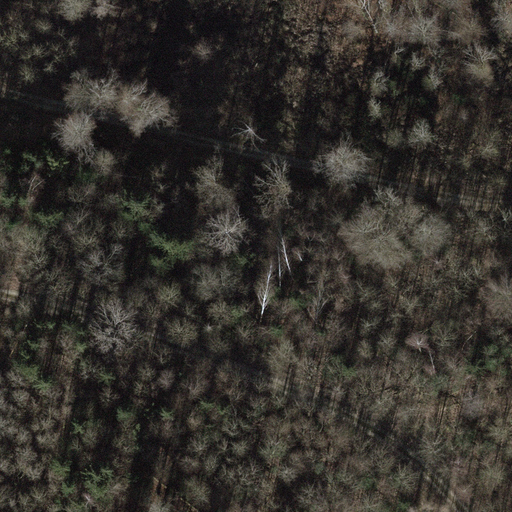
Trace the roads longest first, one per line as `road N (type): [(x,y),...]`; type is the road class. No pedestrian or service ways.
road 1 (track): [(511,203),(0,87)]
road 2 (track): [(0,291),(349,413),(416,460),(463,511)]
